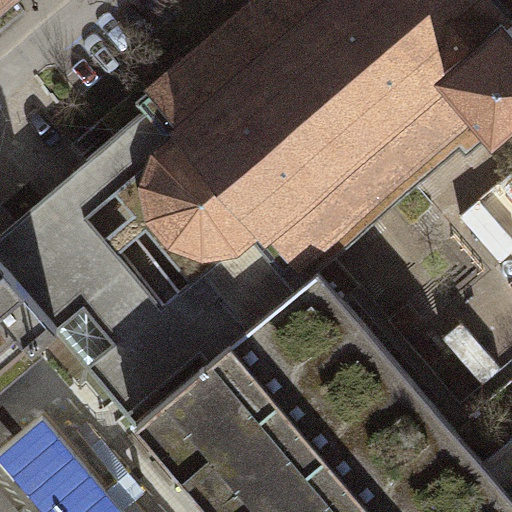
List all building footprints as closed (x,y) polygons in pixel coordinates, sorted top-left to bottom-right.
[(511,14),(499,0),(256,0),(136,103),(144,111),(87,160),(116,194),(133,214),(146,229),(191,281),(238,336),(318,268),(306,254),(447,133),(453,140),(474,122),(482,130),(495,119),(511,103),(511,25),(508,22),(506,18),(511,14)] [(511,0),(499,0),(511,14),(506,18),(508,22),(511,18),(511,0)] [(87,160),(0,234),(0,254),(58,323),(52,328),(135,424),(139,421),(132,412),(197,356),(205,365),(238,336),(191,281),(163,305),(119,253),(146,229),(133,214),(105,238),(88,218),(116,194),(87,160)] [(35,343),(52,328),(58,323),(0,254),(0,380),(6,388),(45,355),(35,343)] [(511,511),(511,494),(318,268),(238,336),(205,365),(139,421),(135,424),(210,511),(511,511)] [(0,446),(0,458),(46,511),(124,511),(39,413),(0,446)]
